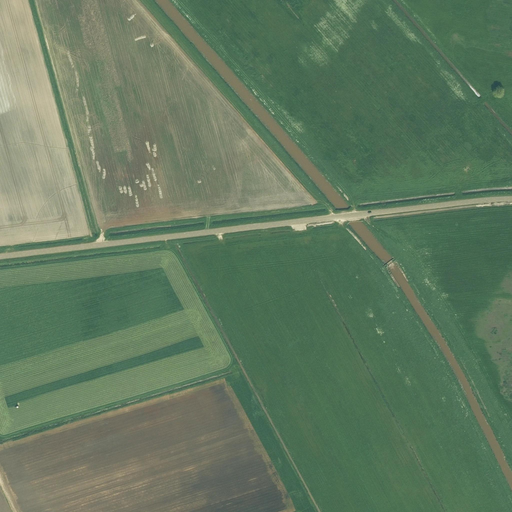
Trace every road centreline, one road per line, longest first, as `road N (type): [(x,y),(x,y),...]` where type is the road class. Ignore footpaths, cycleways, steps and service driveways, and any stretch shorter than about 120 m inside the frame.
road 1 (tertiary): [(0,258),(363,213)]
road 2 (tertiary): [(511,198),(363,213)]
